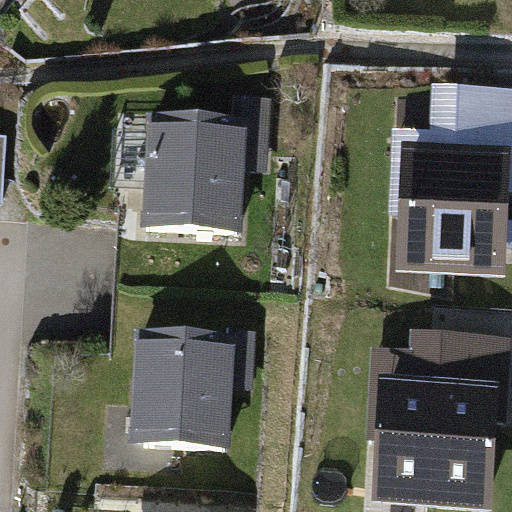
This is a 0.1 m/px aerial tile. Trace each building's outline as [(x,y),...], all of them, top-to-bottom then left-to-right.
[(397,277),(505,282),(509,195),(511,194),(511,94),(433,90),(431,134),(394,133),(390,220),(400,220),(397,277)] [(231,144),(144,137),(135,249),(239,257),(245,190),(278,192),(284,118),(233,113),(231,144)] [(0,219),(6,219),(10,142),(0,141),(0,219)] [(231,351),(132,347),(127,466),(238,470),(242,383),(263,384),(265,332),(232,330),(231,351)] [(508,425),(511,355),(511,342),(413,336),(412,355),(374,353),(369,447),(377,447),(373,508),(436,511),(492,511),(498,425),(508,425)]
